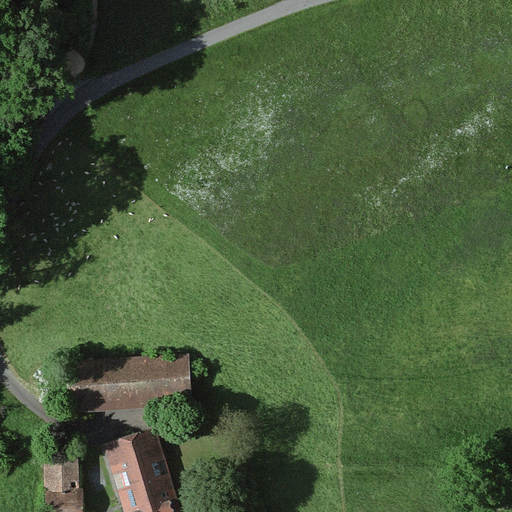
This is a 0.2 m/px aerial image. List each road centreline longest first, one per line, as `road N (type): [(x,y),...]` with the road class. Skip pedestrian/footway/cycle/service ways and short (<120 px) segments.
road 1 (residential): [(311,0),(85,96),(35,146),(0,218)]
road 2 (residential): [(0,368),(42,415),(86,430),(134,422)]
